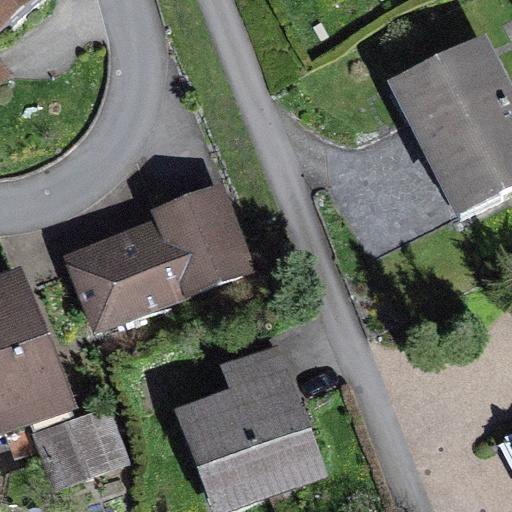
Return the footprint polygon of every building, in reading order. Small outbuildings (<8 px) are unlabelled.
[(0,58),(0,38),(42,0),(0,0),(0,91),(16,76),(0,58)] [(511,90),(485,37),(388,85),(458,222),(511,194),(511,90)] [(64,259),(94,338),(187,304),(186,300),(256,278),(224,187),(153,212),(157,222),(64,259)] [(73,413),(78,412),(22,270),(0,278),(0,441),(31,429),(55,493),(131,467),(110,408),(76,420),(73,413)] [(212,511),(243,511),(331,480),(279,348),(221,369),(229,391),(175,412),(212,511)]
